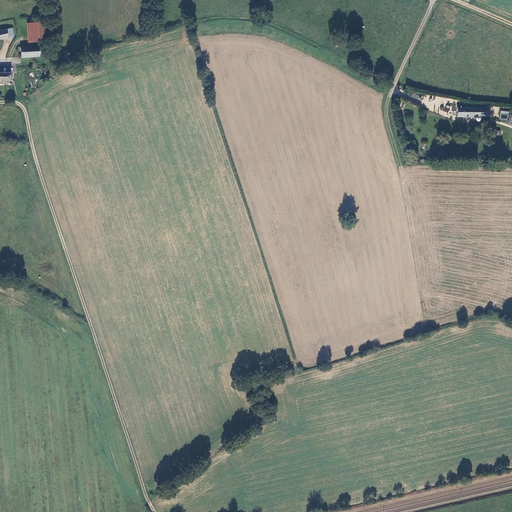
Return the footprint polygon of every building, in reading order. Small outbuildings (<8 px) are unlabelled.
[(28,17),(29,24),(46,23),(46,16),(28,17)] [(39,42),(39,47),(47,46),(46,23),(29,24),(27,25),(27,43),(39,42)] [(17,36),(16,28),(5,30),(7,38),(17,36)] [(20,51),(21,57),(39,57),(39,54),(39,47),(22,47),(22,45),(20,45),(20,47),(18,47),(18,51),(20,51)] [(12,74),(0,73),(0,81),(12,81),(12,74)] [(456,115),(461,116),(488,116),(488,110),(484,110),(484,108),(460,108),(460,104),(456,104),(456,115)]
